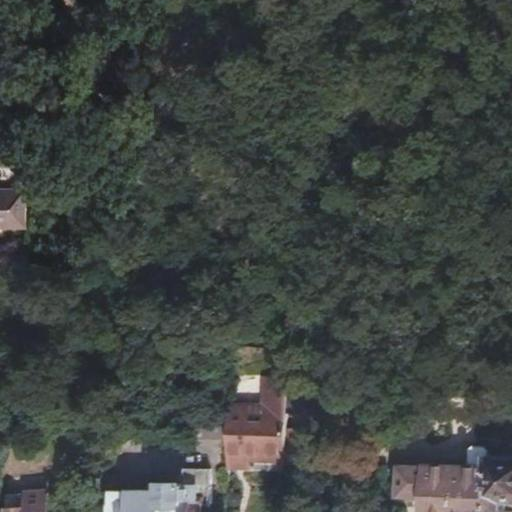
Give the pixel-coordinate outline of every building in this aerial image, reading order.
[(0,226),(16,227),(16,188),(0,188),(0,226)] [(249,463),(290,462),(291,387),(273,388),(273,408),(234,410),(234,422),(199,422),(199,437),(234,437),(234,465),(249,465),(249,463)] [(474,452),(398,449),(397,463),(404,463),(404,479),(431,480),(430,507),(511,510),(511,441),(493,441),(493,436),(489,432),(480,431),(475,436),(474,452)] [(216,503),(216,468),(189,468),(189,474),(183,474),(183,481),(175,481),(174,489),(119,487),(118,511),(202,511),(203,503),(216,503)] [(11,511),(51,511),(49,489),(9,494),(11,511)]
